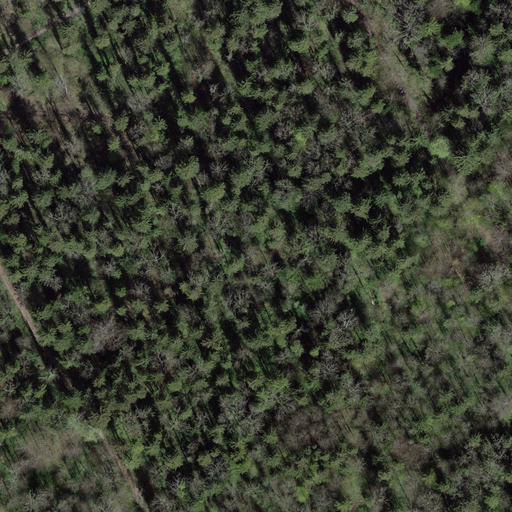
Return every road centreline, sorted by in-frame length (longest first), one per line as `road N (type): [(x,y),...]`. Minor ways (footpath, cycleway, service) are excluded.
road 1 (track): [(511,276),(351,0)]
road 2 (track): [(146,511),(0,270)]
